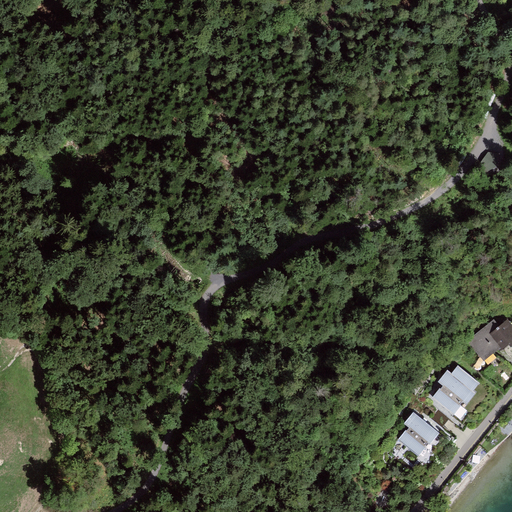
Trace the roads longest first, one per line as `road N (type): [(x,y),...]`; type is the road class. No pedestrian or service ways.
road 1 (track): [(116,511),(155,471),(199,359),(210,291),(296,242),(361,230),(435,196),(479,148),(504,77),(477,0)]
road 2 (track): [(34,511),(61,469),(62,446),(44,253),(24,205),(0,90)]
road 3 (residential): [(413,511),(511,390)]
